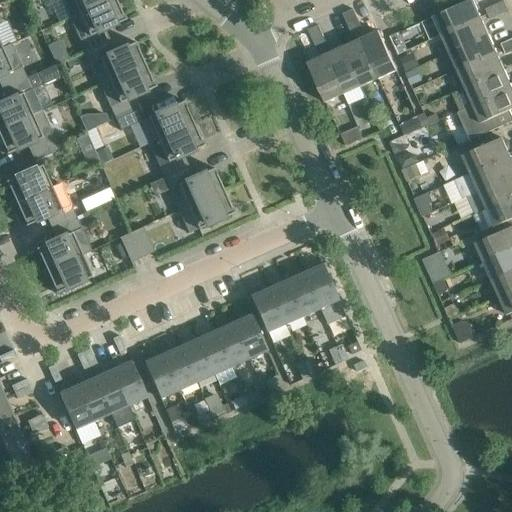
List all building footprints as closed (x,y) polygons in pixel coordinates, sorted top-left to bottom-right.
[(61,0),(70,18),(109,0),(61,0)] [(122,15),(115,0),(109,0),(70,18),(71,18),(80,39),(79,39),(85,51),(108,41),(103,30),(125,20),(125,19),(122,20),(120,16),(122,15)] [(441,36),(481,18),(473,0),(468,0),(432,16),(441,36)] [(504,0),(494,4),(499,15),(509,11),(504,0)] [(499,15),(494,4),(485,9),(490,19),(499,15)] [(342,14),(347,23),(357,18),(353,9),(342,14)] [(357,18),(347,23),(351,32),(362,28),(357,18)] [(441,36),(449,54),(489,36),(481,18),(441,36)] [(0,49),(11,44),(2,48),(0,42),(0,23),(1,24),(2,23),(0,19),(0,49)] [(307,29),(312,39),(322,34),(318,24),(307,29)] [(396,70),(382,39),(378,30),(360,39),(378,78),(396,70)] [(406,50),(398,32),(389,36),(397,54),(406,50)] [(322,34),(312,39),(316,48),(327,43),(322,34)] [(449,54),(456,70),(496,52),(489,36),(449,54)] [(343,46),(361,86),(378,78),(360,39),(343,46)] [(511,51),(511,43),(510,39),(501,44),(505,54),(511,51)] [(47,47),(55,65),(68,59),(60,41),(47,47)] [(91,63),(100,84),(100,85),(145,65),(137,48),(135,49),(133,44),(136,43),(135,42),(113,52),(108,41),(85,51),(90,64),(91,63)] [(11,45),(11,44),(0,49),(0,89),(26,78),(21,65),(20,66),(11,45)] [(325,54),(343,94),(361,86),(343,46),(325,54)] [(504,69),(496,52),(456,70),(464,87),(504,69)] [(413,53),(400,59),(406,72),(419,66),(413,53)] [(307,62),(325,102),(343,94),(325,54),(307,62)] [(0,100),(1,102),(0,102),(0,129),(41,111),(32,89),(61,76),(55,65),(26,78),(0,89),(0,100)] [(152,82),(145,65),(100,85),(101,85),(110,106),(109,106),(115,118),(138,108),(133,97),(156,87),(155,86),(152,87),(150,83),(152,82)] [(464,87),(453,92),(461,110),(511,87),(511,86),(504,69),(464,87)] [(511,109),(511,87),(461,110),(459,111),(472,139),(511,121),(511,116),(510,111),(511,109)] [(184,102),(184,101),(147,117),(143,119),(138,108),(115,118),(121,131),(122,130),(121,130),(139,122),(139,123),(139,122),(149,143),(148,143),(148,144),(193,124),(185,106),(183,107),(181,103),(184,102)] [(42,112),(41,111),(0,129),(0,138),(4,149),(7,148),(9,152),(5,153),(6,154),(29,144),(34,155),(57,145),(51,132),(50,133),(41,112),(42,112)] [(424,112),(417,115),(417,116),(422,127),(429,124),(436,121),(439,120),(436,114),(426,118),(424,112)] [(193,124),(148,144),(163,177),(186,167),(181,156),(204,146),(203,145),(200,146),(199,142),(201,141),(193,124)] [(404,135),(389,142),(389,143),(394,153),(407,148),(409,143),(405,135),(404,135)] [(510,156),(502,138),(462,156),(470,174),(510,156)] [(8,186),(16,203),(52,188),(42,166),(61,157),(61,158),(62,157),(57,145),(34,155),(39,166),(5,181),(6,183),(9,181),(10,185),(8,186)] [(95,153),(100,163),(101,166),(114,160),(108,147),(95,153)] [(410,153),(400,157),(404,166),(419,160),(417,155),(410,153)] [(467,196),(511,176),(511,159),(510,156),(470,174),(460,179),(459,183),(464,194),(467,196)] [(417,164),(408,168),(412,177),(421,173),(417,164)] [(169,190),(170,189),(179,210),(178,210),(178,211),(223,191),(215,173),(213,175),(211,171),(214,169),(214,168),(191,178),(186,167),(163,177),(169,190)] [(511,197),(511,176),(467,196),(475,214),(486,209),(511,197)] [(61,209),(52,188),(16,203),(24,221),(26,220),(28,224),(25,225),(25,226),(48,216),(53,227),(76,217),(70,204),(69,205),(69,206),(61,209)] [(231,208),(223,191),(178,211),(179,212),(179,211),(189,232),(188,232),(189,233),(234,213),(234,212),(230,214),(228,210),(231,208)] [(424,195),(415,199),(422,216),(432,212),(424,195)] [(511,219),(511,197),(486,209),(494,227),(511,219)] [(39,248),(41,252),(38,253),(46,271),(91,251),(91,250),(90,250),(81,230),(81,229),(76,217),(53,227),(58,238),(35,249),(36,250),(39,248)] [(511,248),(511,226),(474,243),(482,261),(511,248)] [(141,256),(153,250),(143,228),(144,228),(143,227),(131,232),(141,256)] [(442,231),(433,235),(437,244),(446,240),(442,231)] [(131,232),(119,238),(119,239),(120,239),(122,243),(128,256),(130,261),(141,256),(131,232)] [(122,243),(114,246),(120,259),(128,256),(122,243)] [(511,248),(482,261),(490,279),(511,269),(511,248)] [(91,251),(46,271),(54,288),(56,287),(58,291),(55,292),(55,293),(92,277),(82,255),(91,251)] [(439,252),(429,256),(433,267),(443,263),(439,252)] [(322,265),(304,274),(319,308),(338,300),(323,267),(324,267),(323,265),(322,265)] [(498,296),(511,290),(511,269),(490,279),(498,296)] [(319,308),(304,274),(286,282),(302,316),(319,308)] [(447,291),(442,280),(433,284),(438,295),(447,291)] [(286,282),(269,290),(284,324),(302,316),(286,282)] [(284,324),(269,290),(250,298),(266,332),(284,324)] [(511,311),(511,290),(498,296),(506,315),(511,311)] [(449,319),(456,316),(458,315),(453,304),(444,308),(449,319)] [(251,316),(233,324),(248,359),(266,351),(252,318),(252,317),(252,316),(251,316)] [(459,346),(476,338),(471,328),(460,324),(452,328),(459,346)] [(233,325),(215,332),(230,367),(248,359),(233,325)] [(215,332),(198,340),(213,375),(230,367),(215,332)] [(119,354),(125,351),(119,336),(112,339),(119,354)] [(198,340),(180,348),(195,382),(213,375),(198,340)] [(356,342),(347,346),(351,355),(360,350),(356,342)] [(341,344),(336,346),(343,361),(347,359),(341,344)] [(334,365),(343,361),(336,346),(327,350),(334,365)] [(180,348),(163,356),(178,390),(195,382),(180,348)] [(89,349),(83,352),(90,367),(96,364),(89,349)] [(0,361),(1,363),(16,357),(13,350),(0,355),(0,361)] [(83,370),(90,367),(83,352),(76,355),(83,370)] [(178,390),(163,356),(144,364),(160,398),(178,390)] [(307,359),(301,362),(308,377),(314,374),(307,359)] [(131,362),(113,371),(128,405),(146,397),(132,364),(133,364),(132,362),(131,362)] [(308,377),(301,362),(294,365),(301,380),(308,377)] [(61,380),(54,365),(47,368),(54,383),(61,380)] [(113,371),(95,379),(110,413),(117,428),(135,420),(128,405),(113,371)] [(281,383),(277,375),(264,381),(268,389),(281,383)] [(11,386),(14,393),(29,386),(26,379),(11,386)] [(95,379),(78,387),(93,421),(110,413),(95,379)] [(17,399),(32,392),(29,386),(14,393),(17,399)] [(59,395),(58,395),(59,397),(60,396),(82,444),(100,436),(93,421),(78,386),(59,395)] [(241,390),(228,396),(234,410),(247,404),(244,396),(241,390)] [(257,390),(244,396),(247,404),(261,398),(257,390)] [(0,398),(0,419),(10,415),(2,398),(0,398)] [(222,406),(209,412),(212,420),(226,414),(222,406)] [(212,420),(209,412),(196,417),(199,426),(212,420)] [(27,421),(30,428),(45,421),(42,414),(27,421)] [(10,415),(0,419),(0,440),(18,433),(10,415)] [(174,431),(187,425),(183,417),(170,423),(174,431)] [(48,427),(45,421),(30,428),(33,434),(48,427)] [(18,433),(0,440),(0,461),(25,451),(26,450),(18,433)] [(68,453),(65,446),(50,453),(53,460),(68,453)] [(25,451),(0,461),(0,483),(33,469),(25,451)]
